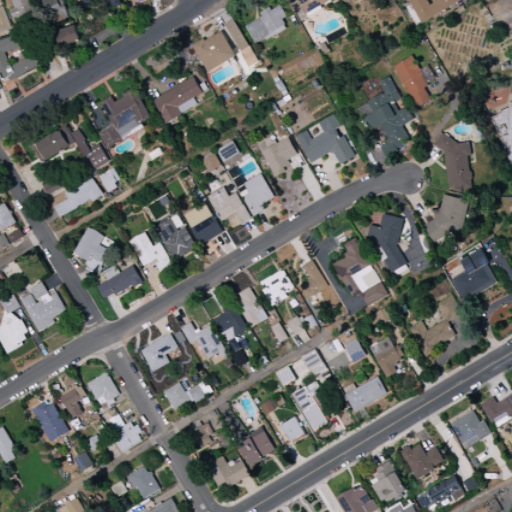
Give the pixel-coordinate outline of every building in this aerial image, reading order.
[(14,19),(11,9),(16,7),(13,1),(14,1),(13,0),(34,0),(37,6),(36,6),(38,13),(29,16),(28,14),(14,19)] [(43,0),(63,0),(68,12),(67,12),(68,15),(52,22),(43,0)] [(82,0),(84,5),(100,0),(108,0),(111,8),(123,4),(121,0),(82,0)] [(297,0),(289,0),(300,17),(306,13),(297,0)] [(331,0),(322,6),(309,14),(307,15),(306,13),(297,0),(331,0)] [(464,0),(461,2),(425,24),(410,0),(429,0),(433,5),(435,3),(433,0),(464,0)] [(245,27),(262,16),(272,10),(280,4),(288,16),(283,19),(286,24),(285,25),(266,38),(256,44),(245,27)] [(0,32),(0,7),(4,6),(12,28),(12,29),(4,31),(0,32)] [(322,6),(324,9),(310,17),(309,14),(322,6)] [(262,16),(260,13),(269,7),(272,10),(262,16)] [(234,19),(251,47),(243,52),(242,50),(241,50),(238,46),(239,46),(226,25),(234,19)] [(76,25),(82,43),(57,53),(50,35),(76,25)] [(285,25),(287,29),(278,35),(277,34),(267,40),(266,38),(285,25)] [(326,37),(343,28),(347,35),(330,44),(326,37)] [(0,75),(0,41),(27,31),(31,44),(6,53),(11,66),(2,69),(3,71),(1,74),(0,75)] [(194,45),(207,37),(209,40),(223,31),(238,57),(210,73),(194,45)] [(326,42),(331,51),(325,54),(320,45),(321,45),(326,42)] [(251,47),(260,62),(250,68),(241,51),(242,50),(243,52),(251,47)] [(16,73),(13,67),(36,53),(42,63),(12,81),(10,78),(13,76),(13,75),(16,73)] [(393,66),(412,55),(420,69),(419,70),(427,83),(429,86),(425,88),(432,99),(418,108),(393,66)] [(419,70),(420,69),(428,65),(436,78),(427,83),(419,70)] [(13,76),(10,78),(4,81),(1,74),(3,71),(2,69),(11,66),(12,66),(13,67),(16,73),(13,75),(13,76)] [(276,84),(273,79),(278,76),(281,81),(276,84)] [(167,125),(162,116),(163,116),(154,101),(175,88),(174,87),(186,80),(186,81),(193,77),(203,93),(195,98),(179,107),(183,114),(184,115),(167,125)] [(389,77),(402,98),(394,103),(391,105),(390,104),(374,113),(368,103),(368,102),(382,93),(383,94),(386,93),(380,82),(389,77)] [(372,78),(380,79),(378,86),(370,84),(372,78)] [(276,84),(281,81),(282,80),(287,88),(286,89),(281,92),(276,84)] [(102,103),(103,102),(112,96),(114,99),(117,102),(125,97),(123,95),(135,88),(153,118),(143,124),(140,125),(137,120),(118,131),(115,125),(102,103)] [(179,107),(195,98),(199,104),(183,114),(179,107)] [(368,103),(358,108),(364,119),(374,113),(368,103)] [(509,103),(511,103),(511,168),(489,118),(498,114),(497,112),(509,107),(509,103)] [(390,104),(391,105),(396,114),(396,113),(398,111),(402,109),(402,110),(407,107),(414,119),(403,126),(411,140),(395,149),(381,126),(371,131),(364,119),(374,113),(390,104)] [(296,137),(307,130),(312,139),(324,132),(319,123),(333,114),(341,126),(336,129),(341,137),(343,136),(355,155),(355,156),(341,165),(332,151),(312,163),(296,137)] [(143,124),(146,128),(110,150),(100,134),(115,125),(118,131),(137,120),(140,125),(143,124)] [(78,142),(76,143),(74,144),(59,154),(48,160),(44,162),(34,145),(67,125),(72,133),(78,142)] [(72,133),(79,129),(86,140),(85,141),(78,146),(76,143),(78,142),(72,133)] [(262,152),(269,148),(277,143),(288,137),(298,154),(294,157),(288,160),(291,164),(284,168),(286,171),(276,177),(262,152)] [(269,148),(264,140),(270,137),(272,141),(275,140),(277,143),(269,148)] [(448,191),(472,189),(468,156),(472,156),(470,139),(438,142),(439,149),(444,148),(448,191)] [(85,141),(92,153),(85,158),(78,146),(85,141)] [(233,141),(241,153),(224,163),(217,150),(233,141)] [(92,148),(100,143),(111,162),(97,170),(90,157),(95,154),(92,148)] [(149,154),(160,148),(164,154),(153,161),(149,154)] [(203,160),(215,153),(222,165),(210,173),(206,165),(203,160)] [(262,175),(263,174),(253,156),(228,171),(243,197),(251,193),(245,183),(261,173),(262,175)] [(101,179),(109,174),(107,172),(114,168),(115,169),(119,176),(121,179),(118,181),(119,183),(117,184),(119,188),(115,190),(114,189),(109,192),(101,179)] [(275,197),(262,175),(261,173),(245,183),(251,193),(243,197),(255,216),(262,212),(266,210),(263,205),(275,197)] [(43,183),(55,176),(62,188),(50,195),(43,183)] [(67,194),(91,176),(105,194),(95,201),(92,198),(79,207),(63,216),(62,217),(59,211),(56,206),(57,206),(70,198),(67,194)] [(208,197),(224,187),(230,197),(237,192),(252,218),(247,221),(242,224),(236,213),(222,221),(208,197)] [(199,188),(205,196),(204,197),(206,199),(202,202),(200,199),(199,200),(193,192),(199,188)] [(428,236),(460,242),(469,201),(442,195),(435,225),(431,224),(428,236)] [(0,206),(6,203),(18,222),(4,230),(0,223),(0,206)] [(203,219),(197,209),(203,205),(204,207),(207,205),(212,213),(203,219)] [(167,214),(176,208),(183,221),(177,224),(176,223),(174,224),(167,214)] [(190,226),(200,221),(203,219),(212,213),(213,213),(225,232),(220,235),(202,246),(190,226)] [(408,220),(383,214),(380,228),(370,225),(367,238),(378,240),(375,251),(381,253),(378,264),(395,267),(394,273),(396,273),(408,220)] [(159,233),(174,224),(176,223),(177,224),(181,230),(180,231),(184,238),(191,234),(199,247),(194,250),(176,261),(159,233)] [(92,261),(88,260),(75,252),(89,227),(106,236),(101,245),(109,249),(102,261),(102,262),(94,258),(92,261)] [(13,244),(9,236),(21,228),(26,236),(13,244)] [(130,242),(146,232),(155,246),(161,242),(170,257),(161,263),(161,262),(158,258),(145,266),(130,242)] [(0,236),(5,234),(11,245),(4,249),(0,243),(0,236)] [(387,297),(356,238),(344,245),(349,255),(332,264),(344,287),(350,284),(356,296),(360,294),(367,308),(387,297)] [(499,282),(479,250),(460,261),(466,271),(450,280),(463,303),(499,282)] [(170,257),(174,264),(162,272),(159,268),(157,264),(161,262),(161,263),(170,257)] [(88,260),(85,266),(91,270),(99,272),(104,262),(102,261),(102,262),(94,258),(92,261),(88,260)] [(303,267),(311,279),(298,287),(306,300),(329,285),(312,260),(303,267)] [(108,280),(104,273),(116,265),(121,273),(108,280)] [(108,280),(121,273),(134,265),(145,283),(135,288),(133,285),(117,295),(116,293),(108,280)] [(293,290),(282,270),(260,283),(272,306),(288,298),(286,294),(293,290)] [(108,280),(116,293),(111,296),(106,299),(98,287),(108,280)] [(31,289),(43,282),(49,291),(50,293),(49,293),(42,298),(38,300),(31,289)] [(239,303),(250,327),(266,321),(252,287),(239,293),(242,301),(239,303)] [(49,291),(54,288),(57,293),(51,296),(49,293),(50,293),(49,291)] [(326,304),(334,299),(327,288),(319,293),(326,304)] [(22,300),(32,294),(38,304),(43,300),(51,296),(57,293),(57,292),(68,309),(68,310),(67,311),(55,318),(54,318),(57,323),(47,329),(41,332),(40,332),(22,300)] [(0,327),(2,326),(5,309),(1,301),(13,294),(21,307),(12,313),(21,320),(22,319),(29,332),(25,334),(28,339),(23,342),(25,345),(10,354),(0,337),(0,327)] [(462,315),(452,296),(436,304),(446,323),(462,315)] [(226,342),(248,332),(235,306),(213,317),(226,342)] [(372,315),(380,330),(393,324),(385,309),(372,315)] [(409,328),(422,355),(456,340),(446,320),(426,330),(422,322),(409,328)] [(190,345),(199,341),(208,360),(224,352),(211,325),(196,332),(191,323),(181,328),(190,345)] [(271,327),(279,343),(287,339),(279,323),(271,327)] [(165,355),(178,348),(171,334),(141,350),(153,372),(170,363),(165,355)] [(393,365),(405,358),(399,346),(395,348),(389,338),(370,348),(387,378),(397,373),(393,365)] [(365,357),(356,339),(344,345),(353,363),(365,357)] [(312,376),(326,369),(316,350),(303,357),(312,376)] [(238,366),(247,364),(243,351),(235,353),(238,366)] [(295,380),(290,368),(277,373),(282,385),(295,380)] [(88,383),(99,406),(120,396),(108,373),(88,383)] [(344,388),(352,410),(386,397),(379,378),(355,387),(354,384),(344,388)] [(174,412),(213,393),(207,381),(184,392),(180,383),(164,391),(174,412)] [(77,402),(86,397),(78,384),(58,396),(72,420),(83,413),(77,402)] [(331,423),(313,384),(294,392),(312,432),(331,423)] [(511,420),(511,408),(507,398),(496,403),(494,398),(481,403),(493,429),(511,420)] [(54,401),(34,410),(48,443),(68,434),(54,401)] [(450,424),(464,449),(492,434),(484,420),(480,422),(473,411),(450,424)] [(106,421),(124,453),(144,441),(133,421),(124,426),(118,414),(106,421)] [(305,436),(295,418),(281,425),(290,443),(305,436)] [(215,441),(206,423),(191,432),(200,449),(215,441)] [(18,457),(3,428),(0,429),(0,455),(5,464),(18,457)] [(250,466),(276,452),(263,429),(238,443),(250,466)] [(446,462),(437,447),(426,454),(419,443),(401,453),(417,480),(446,462)] [(80,473),(93,468),(87,453),(75,458),(80,473)] [(227,464),(223,457),(207,465),(221,491),(251,476),(241,457),(227,464)] [(372,469),(375,480),(372,481),(380,505),(405,496),(393,461),(372,469)] [(159,492),(148,467),(127,475),(133,490),(138,488),(142,499),(159,492)] [(415,495),(422,511),(437,505),(438,508),(465,497),(456,477),(415,495)] [(118,497),(127,492),(122,483),(113,487),(118,497)] [(376,511),(365,485),(338,496),(345,511),(376,511)] [(83,511),(76,499),(58,509),(59,511),(83,511)] [(146,511),(178,511),(173,500),(146,511)]
